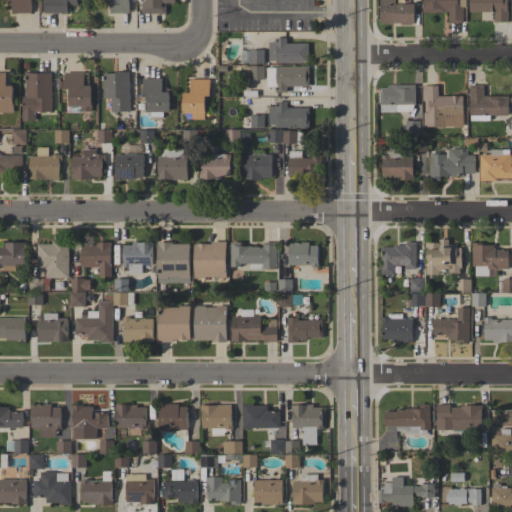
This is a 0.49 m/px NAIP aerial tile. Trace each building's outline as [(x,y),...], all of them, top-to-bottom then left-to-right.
[(12,13),(12,0),(31,0),(31,13),(12,13)] [(77,0),(77,4),(67,4),(67,13),(44,13),(44,0),(77,0)] [(110,13),(110,0),(129,0),(129,13),(110,13)] [(175,0),(175,2),(166,3),(166,13),(142,13),(141,0),(175,0)] [(414,4),(414,23),(412,23),(412,25),(401,25),(401,23),(380,23),(380,0),(395,0),(395,4),(414,4)] [(465,0),(465,7),(463,7),(463,23),(448,23),(448,11),(444,11),(444,12),(423,12),(423,6),(424,6),(424,0),(465,0)] [(507,0),(507,11),(508,11),(508,22),(494,22),(494,11),(469,12),(469,0),(507,0)] [(268,42),(275,42),(275,38),(286,37),(286,43),(308,43),(308,62),(275,63),(275,60),(268,60),(268,42)] [(264,63),(250,63),(249,50),(264,49),(264,63)] [(264,79),(250,79),(242,79),(242,67),(249,67),(249,66),(264,66),(264,79)] [(309,66),(309,86),(287,86),(287,92),(275,92),(275,87),(267,87),(267,68),(276,68),(276,66),(309,66)] [(0,72),(6,72),(6,86),(13,86),(13,112),(0,112),(0,72)] [(52,112),(35,112),(35,121),(22,121),(22,111),(22,97),(26,97),(25,72),(36,72),(36,73),(51,73),(52,112)] [(84,72),(84,85),(91,85),(91,105),(92,105),(92,111),(81,111),(81,106),(69,106),(69,89),(64,89),(64,73),(84,72)] [(130,111),(111,112),(111,98),(104,98),(103,73),(116,73),(116,72),(129,72),(130,111)] [(162,78),(162,91),(169,91),(169,112),(163,112),(163,117),(150,117),(150,112),(147,112),(147,95),(142,95),(142,78),(162,78)] [(210,79),(210,96),(205,96),(205,113),(204,113),(204,119),(190,119),(190,113),(183,113),(183,93),(190,93),(190,79),(210,79)] [(381,112),(381,105),(380,105),(380,103),(376,103),(376,91),(380,91),(380,88),(388,88),(388,85),(415,85),(415,104),(414,104),(412,111),(381,112)] [(462,96),(463,114),(466,114),(466,138),(461,138),(461,126),(424,127),(424,112),(425,112),(425,101),(423,101),(423,85),(438,85),(438,96),(462,96)] [(509,96),(509,101),(508,101),(508,115),(489,115),(490,121),(470,122),(470,100),(469,100),(469,85),(484,85),(484,96),(509,96)] [(309,108),(309,127),(275,127),(275,125),(268,124),(268,106),(275,106),(275,101),(287,101),(287,108),(309,108)] [(264,128),(250,128),(250,127),(242,127),(242,117),(250,117),(250,114),(264,114),(264,128)] [(420,133),(405,134),(405,121),(420,120),(420,133)] [(12,144),(12,130),(25,129),(25,144),(12,144)] [(183,129),(198,130),(198,143),(182,142),(183,129)] [(240,143),(223,143),(223,130),(240,129),(240,143)] [(268,129),(282,130),(296,131),(296,129),(302,129),(302,144),(282,143),(268,142),(268,129)] [(69,143),(55,143),(54,130),(69,130),(69,143)] [(97,130),(111,130),(112,143),(97,143),(97,130)] [(140,130),(154,130),(154,143),(139,142),(140,130)] [(427,151),(413,151),(413,138),(427,138),(427,151)] [(83,156),(83,149),(95,149),(96,154),(104,154),(104,161),(102,161),(102,176),(94,176),(94,179),(71,179),(71,174),(72,174),(72,156),(83,156)] [(156,180),(156,174),(158,174),(157,149),(183,149),(183,155),(190,155),(190,159),(187,160),(187,179),(156,180)] [(467,149),(467,155),(475,155),(475,173),(463,173),(463,175),(440,176),(440,179),(429,179),(429,155),(440,155),(440,158),(449,158),(449,149),(467,149)] [(480,154),(490,154),(490,149),(509,149),(509,154),(511,154),(511,165),(511,180),(511,178),(496,178),(496,181),(480,181),(480,154)] [(322,176),(300,176),(300,175),(288,175),(288,158),(289,158),(289,151),(301,151),(302,158),(311,158),(311,155),(321,155),(322,176)] [(403,152),(403,156),(412,156),(412,174),(413,174),(414,180),(382,180),(382,155),(388,155),(388,152),(403,152)] [(52,156),(52,154),(61,154),(61,161),(59,161),(59,179),(28,179),(28,175),(30,175),(30,156),(52,156)] [(143,154),(143,177),(134,177),(134,179),(116,180),(115,155),(143,154)] [(221,177),(221,179),(199,180),(199,174),(200,174),(200,159),(210,158),(210,154),(224,154),(231,154),(231,157),(230,157),(230,176),(221,177)] [(271,154),(271,177),(263,177),(263,179),(242,179),(242,154),(271,154)] [(0,155),(22,155),(22,172),(10,172),(10,178),(0,178),(0,155)] [(439,243),(439,239),(448,239),(448,245),(456,244),(456,248),(461,248),(461,268),(459,268),(459,274),(449,274),(449,271),(439,271),(439,275),(426,275),(426,264),(427,264),(426,248),(425,248),(425,243),(439,243)] [(68,278),(45,278),(45,267),(37,267),(37,244),(52,244),(52,241),(68,241),(68,278)] [(194,244),(211,244),(211,242),(226,241),(226,278),(216,278),(216,277),(205,277),(205,278),(194,278),(194,244)] [(99,277),(99,267),(82,267),(82,266),(80,266),(80,262),(81,262),(81,244),(95,244),(95,242),(111,242),(111,245),(110,245),(110,265),(111,265),(111,277),(99,277)] [(131,245),(131,242),(152,242),(152,265),(142,265),(142,268),(141,268),(141,275),(130,274),(130,267),(122,267),(122,263),(123,263),(123,245),(131,245)] [(157,283),(157,242),(172,242),(172,244),(189,244),(190,283),(157,283)] [(276,269),(265,269),(265,270),(249,270),(249,264),(240,264),(240,267),(230,267),(230,242),(240,242),(240,246),(262,246),(262,242),(276,242),(276,269)] [(288,242),(308,242),(308,245),(317,245),(317,263),(318,263),(318,267),(311,267),(311,265),(288,265),(288,242)] [(416,269),(405,269),(405,265),(394,265),(394,274),(381,274),(381,247),(394,247),(394,245),(405,245),(405,242),(416,242),(416,269)] [(25,243),(25,248),(25,265),(15,265),(15,270),(3,270),(3,266),(2,266),(2,267),(0,267),(0,245),(3,245),(3,243),(25,243)] [(483,243),(483,245),(493,245),(493,248),(495,248),(495,250),(507,250),(508,269),(488,269),(488,275),(475,276),(475,266),(472,266),(472,243),(483,243)] [(42,292),(29,292),(29,278),(42,278),(42,292)] [(85,278),(85,280),(90,280),(90,290),(84,290),(84,292),(70,291),(70,278),(85,278)] [(424,278),(424,292),(410,291),(410,278),(424,278)] [(128,279),(128,292),(114,292),(114,279),(128,279)] [(292,291),(278,292),(278,279),(292,279),(292,291)] [(471,292),(456,293),(456,279),(470,279),(471,292)] [(511,292),(502,292),(502,279),(511,279),(511,292)] [(264,291),(263,283),(274,283),(274,291),(264,291)] [(42,305),(28,305),(28,292),(42,292),(42,305)] [(85,292),(85,307),(70,306),(70,292),(85,292)] [(127,293),(133,293),(133,305),(113,305),(113,293),(127,293)] [(292,306),(278,307),(278,293),(292,293),(292,306)] [(439,293),(439,306),(425,306),(425,293),(439,293)] [(485,293),(485,306),(471,306),(471,293),(485,293)] [(424,306),(410,306),(410,294),(424,294),(424,306)] [(112,342),(101,342),(101,340),(87,340),(87,335),(75,335),(75,318),(87,318),(87,311),(98,311),(98,302),(112,302),(112,342)] [(190,340),(173,340),(173,342),(158,342),(158,308),(179,308),(179,306),(190,306),(190,340)] [(194,306),(205,306),(205,307),(216,307),(216,306),(227,306),(227,342),(212,342),(212,340),(195,340),(194,306)] [(469,342),(458,342),(458,341),(450,341),(450,339),(448,339),(448,336),(446,336),(446,335),(433,335),(433,319),(457,319),(457,318),(449,318),(449,308),(457,308),(457,307),(469,307),(469,342)] [(43,313),(57,313),(57,318),(67,318),(67,335),(68,335),(68,341),(38,341),(38,321),(37,321),(37,317),(43,317),(43,313)] [(412,341),(392,342),(391,339),(383,339),(382,321),(381,321),(381,317),(390,317),(389,313),(402,313),(402,318),(412,318),(412,341)] [(260,316),(260,327),(268,326),(268,320),(276,320),(276,342),(263,342),(263,340),(247,340),(247,341),(231,341),(231,334),(232,334),(232,316),(260,316)] [(123,321),(122,321),(122,317),(130,317),(130,319),(153,318),(153,337),(154,337),(154,342),(123,342),(123,321)] [(511,319),(511,342),(500,342),(500,343),(493,343),(493,339),(484,340),(484,322),(484,317),(491,317),(491,319),(511,319)] [(0,318),(25,318),(25,342),(22,342),(22,341),(18,341),(18,340),(6,340),(6,337),(0,337),(0,318)] [(298,318),(298,320),(322,320),(322,338),(309,338),(309,339),(298,339),(298,342),(288,342),(287,318),(298,318)] [(253,403),(253,405),(267,405),(267,411),(280,411),(280,427),(242,428),(242,403),(253,403)] [(51,404),(51,407),(60,407),(60,425),(61,425),(61,429),(55,429),(56,436),(40,437),(40,427),(31,428),(31,404),(51,404)] [(116,410),(115,410),(115,405),(137,404),(137,407),(145,407),(146,421),(149,421),(149,428),(139,429),(139,427),(117,428),(116,410)] [(178,404),(178,406),(187,406),(187,429),(179,429),(179,431),(168,431),(168,430),(159,430),(159,404),(178,404)] [(231,425),(232,425),(232,429),(230,429),(230,431),(226,431),(226,429),(225,429),(225,432),(224,432),(224,435),(212,436),(212,428),(202,428),(201,411),(200,405),(231,404),(231,425)] [(292,412),(291,412),(291,405),(307,404),(313,404),(313,407),(322,407),(322,424),(323,424),(323,429),(316,429),(316,444),(302,445),(302,429),(301,429),(301,428),(293,428),(292,412)] [(384,411),(397,411),(397,409),(408,409),(408,408),(419,408),(419,404),(429,404),(429,429),(427,429),(427,434),(405,434),(405,431),(396,431),(396,426),(384,426),(384,411)] [(73,411),(72,411),(72,405),(82,405),(82,406),(92,406),(92,412),(108,412),(108,428),(96,428),(96,439),(73,439),(73,411)] [(453,429),(436,429),(436,418),(437,418),(437,405),(450,405),(450,407),(460,407),(460,405),(482,405),(482,409),(481,409),(481,430),(453,430),(453,429)] [(0,407),(8,407),(8,410),(10,410),(10,412),(22,412),(22,427),(0,427),(0,407)] [(511,454),(491,454),(491,435),(492,435),(492,430),(500,430),(500,428),(510,428),(510,435),(511,435),(511,440),(511,454)] [(28,453),(19,453),(19,456),(15,456),(15,453),(14,453),(14,439),(28,440),(28,453)] [(270,440),(284,439),(284,454),(270,454),(270,441),(270,440)] [(71,453),(57,453),(57,441),(71,441),(71,453)] [(113,441),(114,453),(99,454),(99,441),(113,441)] [(156,453),(142,453),(142,441),(156,441),(156,453)] [(199,441),(199,453),(185,453),(185,441),(199,441)] [(242,441),(242,453),(223,453),(223,442),(227,442),(227,441),(242,441)] [(299,453),(285,453),(285,441),(299,441),(299,453)] [(43,454),(43,469),(29,469),(29,454),(43,454)] [(86,467),(71,467),(72,454),(86,454),(86,467)] [(171,467),(157,467),(157,454),(171,454),(171,467)] [(214,454),(214,457),(216,457),(216,458),(217,458),(217,467),(200,467),(200,454),(214,454)] [(242,467),(242,454),(257,454),(257,467),(242,467)] [(299,454),(299,467),(285,467),(285,455),(299,454)] [(128,467),(114,467),(114,455),(128,455),(128,467)] [(102,480),(102,471),(111,471),(111,480),(112,480),(112,498),(112,503),(97,503),(97,504),(90,504),(90,502),(82,502),(82,483),(81,483),(81,479),(89,479),(89,481),(102,480)] [(56,472),(56,481),(70,481),(71,504),(60,505),(60,503),(46,503),(46,497),(33,497),(33,481),(40,480),(40,472),(56,472)] [(145,474),(145,479),(154,479),(154,496),(155,496),(155,504),(140,504),(140,502),(126,502),(126,474),(145,474)] [(317,474),(317,480),(323,480),(324,484),(323,484),(323,502),(315,502),(315,504),(292,504),(292,498),(293,498),(293,482),(299,481),(299,479),(302,479),(302,474),(317,474)] [(240,505),(230,505),(230,501),(219,501),(219,500),(207,500),(207,484),(207,477),(222,477),(222,483),(230,483),(230,479),(240,479),(240,505)] [(0,479),(26,479),(26,499),(27,499),(27,503),(11,504),(11,502),(0,502),(0,479)] [(282,480),(282,504),(262,505),(262,502),(254,502),(254,480),(282,480)] [(197,481),(197,500),(198,500),(198,504),(188,504),(188,502),(178,502),(178,498),(175,498),(175,497),(162,497),(162,494),(163,494),(163,481),(197,481)] [(392,506),(392,502),(385,502),(385,503),(378,502),(378,490),(377,490),(377,485),(380,485),(380,482),(392,482),(392,483),(396,483),(396,484),(403,484),(403,485),(413,485),(413,486),(421,486),(421,483),(435,483),(435,497),(420,497),(420,496),(413,496),(413,506),(392,506)] [(511,507),(491,507),(491,488),(492,488),(492,484),(500,484),(500,488),(511,488),(511,493),(511,507)] [(480,505),(471,505),(471,502),(467,502),(467,504),(449,504),(449,489),(459,489),(459,487),(463,487),(463,489),(480,489),(480,505)]
